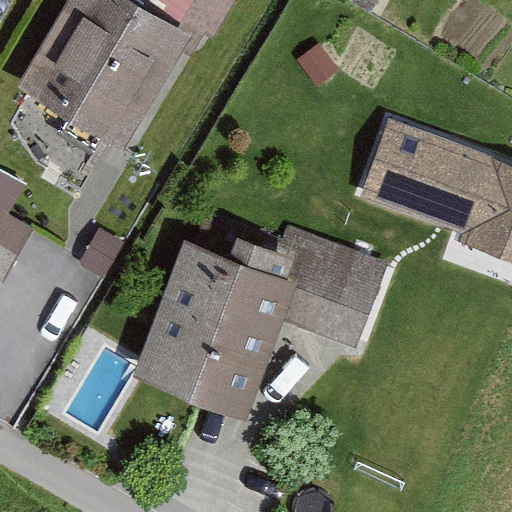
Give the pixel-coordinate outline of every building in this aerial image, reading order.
[(145,0),(141,8),(128,0),(64,0),(14,81),(117,145),(179,46),(202,60),(236,0),(145,0)] [(511,168),(391,124),(367,191),(471,228),(467,238),(511,254),(511,168)] [(0,274),(29,226),(0,208),(0,274)] [(278,314),(354,346),(387,267),(311,235),(278,314)] [(290,279),(190,239),(136,375),(235,415),(290,279)]
